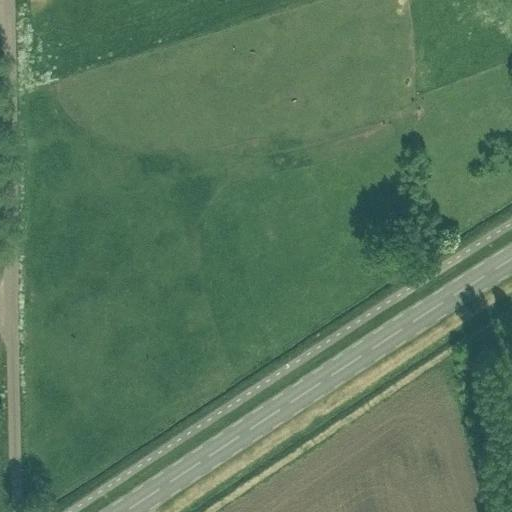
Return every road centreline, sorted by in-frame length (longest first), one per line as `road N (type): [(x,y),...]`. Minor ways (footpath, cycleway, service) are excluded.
road 1 (unclassified): [(20,511),(9,0)]
road 2 (secondary): [(120,511),(511,257)]
